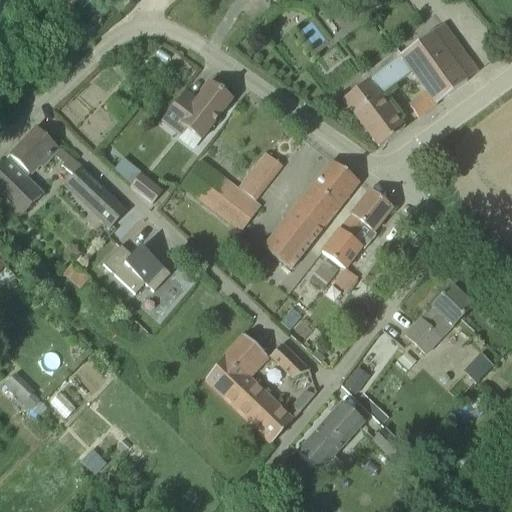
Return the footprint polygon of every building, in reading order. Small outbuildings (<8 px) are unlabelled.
[(347,19),(386,2),(385,0),(345,0),(340,2),(347,19)] [(373,76),(341,100),(378,148),(377,148),(378,149),(403,130),(402,129),(378,97),(412,71),(429,93),(409,108),(417,119),(416,119),(417,120),(466,83),(430,35),(404,55),(399,48),(369,70),(373,76)] [(186,91),(161,123),(180,138),(185,131),(199,142),(231,100),(209,83),(197,99),(186,91)] [(0,104),(12,95),(4,86),(0,89),(0,104)] [(55,147),(36,130),(0,166),(0,200),(18,219),(41,196),(28,183),(39,171),(41,174),(53,161),(73,179),(82,170),(80,168),(55,147)] [(264,156),(238,190),(255,203),(281,169),(264,156)] [(330,162),(262,250),(290,272),(358,184),(330,162)] [(241,234),(259,210),(200,164),(181,188),(241,234)] [(127,213),(82,170),(73,179),(64,189),(108,232),(127,213)] [(161,193),(139,176),(130,189),(152,207),(162,194),(161,193)] [(391,210),(369,193),(320,253),(342,271),(360,248),(350,240),(362,225),(372,233),(391,210)] [(153,294),(169,276),(140,249),(131,258),(120,248),(102,267),(134,297),(144,286),(153,294)] [(79,291),(90,279),(72,264),(62,275),(79,291)] [(342,271),(333,283),(346,294),(358,280),(344,269),(342,271)] [(337,305),(346,295),(334,284),(325,294),(337,305)] [(421,318),(404,337),(425,356),(470,308),(449,288),(434,304),(435,305),(421,319),(421,318)] [(292,422),(294,420),(248,379),(267,358),(243,337),(202,382),(272,446),(292,422)] [(291,379),(306,371),(307,371),(281,347),(278,349),(269,359),(291,379)] [(397,362),(408,373),(416,364),(405,354),(397,362)] [(367,378),(357,370),(343,389),(353,397),(367,378)] [(11,376),(0,388),(27,414),(40,400),(32,393),(31,394),(11,376)] [(291,407),(299,413),(314,395),(304,391),(291,407)] [(362,426),(339,405),(295,454),(298,456),(318,474),(362,426)] [(389,462),(402,448),(383,430),(370,443),(389,462)] [(106,466),(97,456),(85,468),(95,477),(106,466)] [(307,511),(336,511),(319,498),(307,511)]
